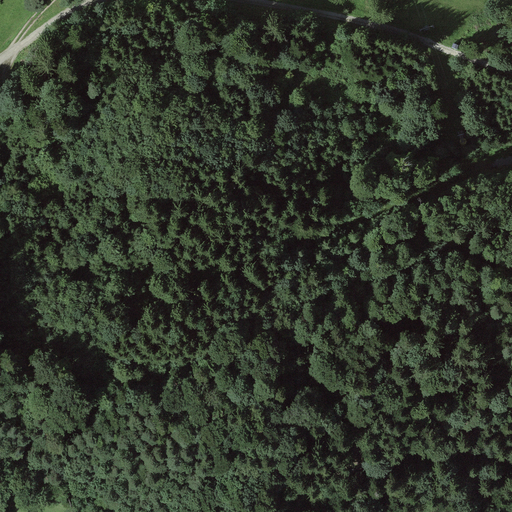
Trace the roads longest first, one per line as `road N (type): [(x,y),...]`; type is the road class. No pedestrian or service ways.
road 1 (track): [(511,161),(485,164),(375,215),(248,254),(163,301)]
road 2 (track): [(511,69),(365,23),(225,0)]
